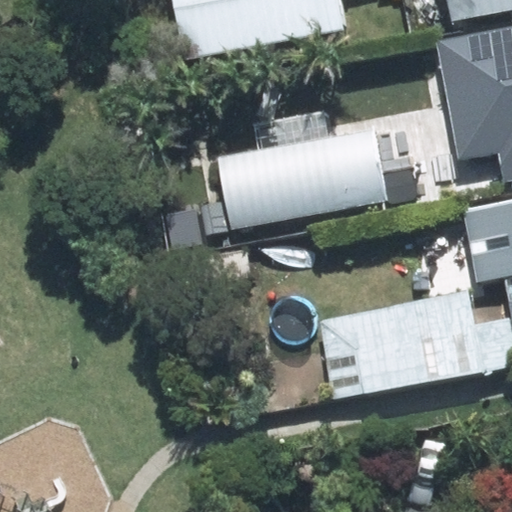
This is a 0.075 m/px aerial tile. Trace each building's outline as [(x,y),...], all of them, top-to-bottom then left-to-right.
[(352,40),(345,0),(181,0),(192,66),(352,40)] [(511,18),(511,0),(456,0),(462,27),(511,18)] [(511,195),(511,36),(445,48),(465,160),(426,167),(434,210),(511,195)] [(224,160),(236,233),(393,208),(381,134),(224,160)] [(511,209),(471,217),(484,289),(511,283),(511,209)] [(474,297),(326,326),(341,404),(486,375),(511,370),(511,324),(480,331),(474,297)]
